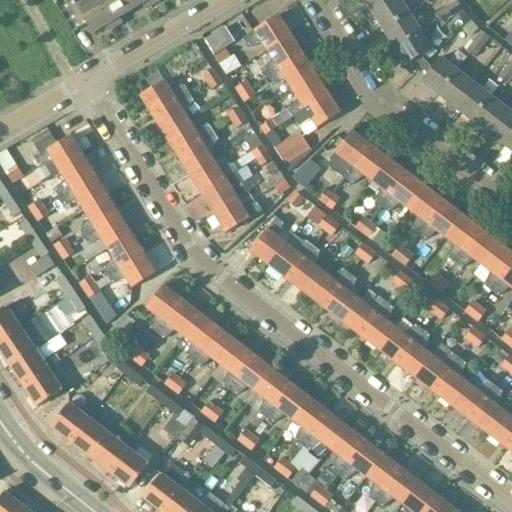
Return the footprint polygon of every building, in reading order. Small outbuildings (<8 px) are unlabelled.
[(88,25),(93,33),(105,27),(107,31),(115,27),(99,0),(85,0),(76,5),(74,1),(64,7),(77,31),(88,25)] [(99,0),(115,27),(122,23),(119,18),(131,11),(124,0),(99,0)] [(148,0),(124,0),(131,11),(142,5),(145,10),(152,6),(148,0)] [(362,0),(366,5),(360,11),(363,17),(389,0),(362,0)] [(400,0),(389,0),(363,17),(367,22),(375,19),(383,30),(409,13),(400,0)] [(457,1),(446,8),(452,18),(463,11),(457,1)] [(446,8),(435,15),(441,25),(452,18),(446,8)] [(409,13),(383,30),(389,40),(383,46),(387,53),(394,48),(421,31),(409,13)] [(248,46),(250,45),(261,42),(267,51),(291,35),(278,15),(243,38),(248,46)] [(421,31),(394,48),(406,66),(414,61),(420,67),(425,62),(420,56),(433,48),(421,31)] [(490,38),(481,32),(474,41),(482,48),(490,38)] [(272,59),(263,69),(268,77),(303,55),(291,35),(267,51),(272,59)] [(474,41),(466,52),(474,59),(482,48),(474,41)] [(225,49),(215,56),(220,65),(227,76),(241,67),(234,55),(231,57),(230,56),(225,49)] [(316,74),(303,55),(268,77),(272,84),(286,80),(292,89),(316,74)] [(426,74),(419,83),(436,96),(456,70),(439,57),(430,68),(425,62),(420,67),(426,74)] [(511,71),(506,67),(499,77),(507,84),(511,78),(511,71)] [(211,70),(202,76),(206,83),(218,76),(214,68),(211,70)] [(456,70),(436,96),(447,105),(443,111),(448,115),(473,83),(456,70)] [(296,99),(288,108),(293,115),(328,93),(316,74),(292,89),(298,98),(296,99)] [(218,76),(206,83),(211,90),(223,83),(218,76)] [(246,81),(235,89),(239,96),(251,88),(246,81)] [(164,82),(140,96),(153,116),(189,94),(184,86),(169,90),(164,82)] [(473,83),(448,115),(454,120),(460,114),(469,121),(489,95),(473,83)] [(244,104),(256,96),(251,88),(239,96),(244,104)] [(341,114),(328,93),(293,115),(293,117),(294,116),(300,126),(311,119),(317,128),(341,114)] [(189,94),(153,116),(165,136),(189,121),(183,113),(193,102),(189,94)] [(489,95),(469,121),(480,130),(476,137),(481,140),(506,108),(489,95)] [(239,107),(227,114),(231,122),(243,114),(239,107)] [(511,112),(506,108),(481,140),(487,145),(493,139),(502,147),(511,134),(511,112)] [(248,121),(243,114),(231,122),(236,129),(248,121)] [(165,136),(177,155),(213,133),(209,126),(194,130),(189,121),(165,136)] [(272,121),(261,128),(265,135),(277,128),(272,121)] [(46,152),(46,151),(57,144),(49,131),(32,141),(40,156),(46,152)] [(334,154),(330,160),(331,168),(337,173),(344,179),(369,146),(351,132),(334,154)] [(218,141),(213,133),(177,155),(189,175),(213,160),(208,152),(218,141)] [(285,164),(309,149),(299,133),(275,148),(285,164)] [(511,134),(502,147),(511,154),(511,157),(509,162),(511,164),(511,134)] [(46,152),(35,158),(40,168),(53,162),(58,171),(83,156),(71,136),(46,151),(46,152)] [(263,146),(251,153),(256,160),(268,152),(263,146)] [(369,146),(344,179),(353,185),(363,176),(371,182),(388,160),(369,146)] [(272,160),(268,152),(256,160),(260,167),(272,160)] [(64,181),(55,190),(60,197),(95,176),(83,156),(58,171),(64,181)] [(303,187),(319,167),(308,158),(292,178),(303,187)] [(213,160),(189,175),(201,194),(237,172),(233,165),(219,169),(213,160)] [(388,160),(371,182),(381,189),(376,203),(381,207),(406,174),(388,160)] [(258,175),(263,183),(279,172),(274,164),(258,175)] [(23,178),(17,169),(7,176),(12,184),(23,178)] [(237,172),(201,194),(214,214),(237,200),(244,195),(248,193),(258,186),(263,183),(258,175),(255,177),(244,183),(242,181),(237,172)] [(280,172),(279,172),(263,183),(258,186),(264,194),(274,188),(285,181),(286,181),(280,172)] [(406,174),(381,207),(389,213),(400,204),(408,210),(425,188),(406,174)] [(95,176),(60,197),(65,206),(77,202),(82,210),(107,195),(95,176)] [(0,202),(2,201),(10,196),(0,180),(0,202)] [(285,181),(274,188),(279,195),(290,189),(285,181)] [(425,188),(408,210),(417,217),(411,231),(418,235),(443,202),(425,188)] [(319,200),(318,201),(324,205),(333,193),(327,189),(319,200)] [(288,203),(296,209),(304,199),(295,192),(288,203)] [(332,211),(340,199),(333,193),(324,205),(332,211)] [(88,220),(80,231),(83,237),(119,215),(107,195),(82,210),(88,220)] [(14,218),(21,213),(10,196),(2,201),(14,218)] [(237,200),(214,214),(226,234),(250,219),(262,212),(257,204),(256,205),(243,209),(237,200)] [(27,208),(32,214),(44,207),(39,201),(27,208)] [(443,202),(418,235),(426,241),(437,233),(444,238),(461,216),(443,202)] [(37,223),(49,215),(44,207),(32,214),(37,223)] [(119,215),(83,237),(89,246),(101,242),(106,250),(131,234),(119,215)] [(326,216),(318,227),(324,232),(332,221),(326,216)] [(461,216),(444,238),(453,245),(448,259),(454,263),(479,230),(461,216)] [(356,228),(355,229),(361,234),(370,222),(363,217),(362,220),(356,228)] [(267,229),(250,252),(268,266),(286,244),(279,238),(284,225),(276,219),(268,230),(267,229)] [(18,225),(30,242),(37,237),(26,220),(18,225)] [(332,238),(332,237),(340,227),(332,221),(324,232),(332,238)] [(370,222),(361,234),(369,239),(377,228),(370,222)] [(63,236),(57,227),(45,235),(51,243),(63,236)] [(479,230),(454,263),(462,269),(473,260),(481,266),(497,244),(479,230)] [(112,260),(103,269),(107,276),(143,254),(131,234),(106,250),(112,260)] [(49,254),(37,237),(30,242),(41,259),(28,268),(34,278),(54,266),(47,255),(49,254)] [(53,247),(57,253),(70,245),(66,239),(53,247)] [(286,244),(268,266),(287,280),(313,246),(306,242),(295,251),(286,244)] [(363,244),(354,255),(361,259),(369,248),(363,243),(363,244)] [(511,255),(497,244),(481,266),(490,273),(484,286),(490,291),(511,262),(511,255)] [(62,261),(75,253),(70,245),(57,253),(62,261)] [(313,246),(287,280),(305,294),(322,272),(315,266),(320,252),(313,246)] [(392,256),(392,257),(397,261),(406,250),(400,246),(392,256)] [(377,254),(369,248),(361,259),(368,265),(377,254)] [(405,267),(413,256),(406,250),(397,261),(405,267)] [(143,254),(107,276),(108,277),(113,284),(125,280),(130,289),(155,274),(143,254)] [(511,262),(490,291),(499,296),(509,288),(511,290),(511,262)] [(56,282),(67,298),(75,293),(63,276),(62,277),(54,267),(54,266),(34,278),(42,291),(56,282)] [(322,272),(305,294),(323,308),(349,275),(343,270),(332,279),(322,272)] [(400,272),(391,283),(397,287),(406,276),(400,272)] [(428,284),(428,285),(434,289),(443,278),(436,273),(428,284)] [(349,275),(323,308),(341,322),(359,300),(352,294),(357,281),(349,275)] [(405,294),(414,282),(406,276),(397,287),(405,294)] [(79,285),(82,291),(84,292),(96,284),(91,277),(79,285)] [(441,295),(450,284),(443,278),(434,289),(441,295)] [(100,291),(96,284),(84,292),(88,299),(100,291)] [(163,285),(146,308),(156,315),(150,329),(156,334),(182,300),(163,285)] [(79,315),(86,309),(75,293),(67,298),(79,315)] [(359,300),(341,322),(360,336),(385,303),(379,298),(368,307),(359,300)] [(182,300),(156,334),(164,340),(176,331),(183,336),(200,314),(182,300)] [(443,306),(436,300),(428,310),(434,315),(443,306)] [(473,301),(464,313),(470,317),(479,306),(473,301)] [(385,303),(360,336),(378,350),(395,328),(388,322),(393,309),(385,303)] [(443,306),(434,315),(441,320),(449,311),(443,306)] [(487,311),(479,306),(470,317),(478,323),(487,311)] [(6,308),(0,312),(0,342),(26,326),(22,320),(16,323),(6,308)] [(200,314),(183,336),(191,343),(186,358),(192,362),(218,328),(200,314)] [(83,321),(95,340),(103,334),(91,316),(83,321)] [(26,326),(0,342),(0,352),(9,366),(34,350),(25,336),(30,333),(26,326)] [(395,328),(378,350),(396,364),(422,330),(416,326),(404,334),(395,328)] [(473,327),(464,339),(470,344),(479,332),(473,327)] [(218,328),(192,362),(200,368),(212,359),(219,364),(237,342),(218,328)] [(511,331),(509,329),(501,341),(506,345),(511,337),(511,331)] [(422,330),(396,364),(414,378),(432,356),(424,350),(430,336),(423,331),(422,330)] [(477,349),(486,338),(479,332),(470,344),(477,349)] [(113,350),(103,334),(95,340),(106,357),(110,361),(116,355),(113,350)] [(219,364),(210,376),(222,386),(229,390),(255,356),(237,342),(219,364)] [(432,356),(414,378),(433,392),(459,359),(441,345),(433,357),(432,356)] [(128,357),(134,362),(143,351),(136,346),(128,357)] [(34,350),(9,366),(23,387),(53,367),(49,361),(44,365),(34,350)] [(143,351),(134,362),(142,368),(150,356),(143,351)] [(123,375),(124,376),(130,368),(117,355),(116,355),(110,361),(114,365),(123,375)] [(255,356),(229,390),(237,396),(248,387),(256,393),(273,370),(255,356)] [(511,357),(509,356),(500,367),(507,371),(511,364),(511,357)] [(459,359),(433,392),(451,406),(468,384),(461,378),(466,364),(459,359)] [(53,367),(23,387),(37,408),(62,392),(60,390),(51,376),(57,373),(56,372),(53,367)] [(133,371),(130,368),(124,376),(139,387),(145,380),(133,371)] [(273,370),(256,393),(265,400),(259,414),(265,418),(291,384),(273,370)] [(173,374),(164,385),(170,390),(179,379),(173,374)] [(187,384),(179,379),(170,390),(178,396),(187,384)] [(468,384),(451,406),(469,420),(495,387),(489,382),(477,391),(468,384)] [(291,384),(265,418),(273,424),(285,415),(292,421),(309,398),(291,384)] [(151,385),(145,393),(163,407),(169,399),(151,385)] [(495,387),(469,420),(487,434),(505,412),(498,406),(502,392),(495,387)] [(309,398),(292,421),(301,427),(295,441),(302,446),(328,412),(309,398)] [(169,399),(163,407),(174,415),(164,428),(167,431),(178,439),(194,418),(169,399)] [(209,402),(200,413),(207,418),(216,407),(209,402)] [(51,429),(71,444),(94,415),(88,410),(83,416),(69,405),(51,429)] [(214,424),(223,412),(216,407),(207,418),(214,424)] [(328,412),(302,446),(310,452),(321,443),(329,449),(346,427),(328,412)] [(505,412),(487,434),(506,448),(511,440),(511,415),(511,417),(505,412)] [(71,444),(90,459),(109,435),(95,425),(99,419),(94,415),(71,444)] [(194,418),(178,439),(189,448),(199,434),(215,447),(221,439),(194,418)] [(337,456),(332,469),(338,474),(364,441),(346,427),(329,449),(337,456)] [(246,430),(237,441),(243,446),(252,435),(246,430)] [(122,446),(109,435),(90,459),(109,475),(132,445),(126,440),(122,446)] [(260,440),(252,435),(243,446),(251,452),(260,440)] [(221,439),(215,447),(231,459),(237,451),(221,439)] [(382,455),(364,441),(338,474),(340,476),(347,480),(357,471),(365,477),(382,455)] [(138,449),(132,445),(109,475),(129,490),(148,466),(134,455),(138,449)] [(382,455),(365,477),(374,484),(369,498),(374,502),(400,469),(382,455)] [(244,457),(238,464),(254,476),(260,469),(244,457)] [(282,458),(273,470),(280,474),(289,463),(282,458)] [(288,480),(288,479),(296,469),(290,464),(289,463),(280,474),(288,480)] [(161,476),(143,499),(158,511),(164,511),(185,485),(190,479),(172,465),(162,477),(161,476)] [(340,476),(338,474),(332,469),(328,467),(317,481),(309,475),(299,488),(302,490),(311,496),(310,497),(316,502),(325,491),(327,492),(340,476)] [(292,482),(299,488),(309,475),(310,474),(302,468),(300,471),(292,482)] [(260,469),(254,476),(270,489),(276,482),(276,481),(260,469)] [(400,469),(374,502),(383,508),(394,499),(401,505),(418,483),(400,469)] [(418,483),(401,505),(410,511),(425,511),(437,497),(418,483)] [(185,485),(164,511),(195,511),(201,506),(187,496),(191,490),(185,485)] [(333,496),(327,492),(325,491),(316,502),(324,508),(331,499),(333,496)] [(0,511),(17,511),(21,508),(1,492),(0,493),(0,511)] [(437,497),(425,511),(454,511),(455,511),(437,497)] [(297,498),(292,505),(301,511),(312,511),(314,510),(297,498)]
